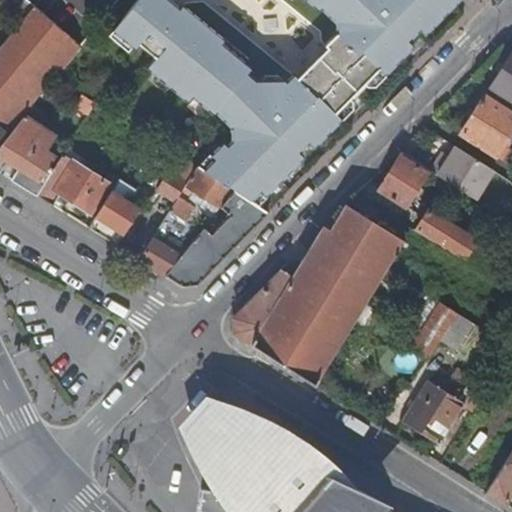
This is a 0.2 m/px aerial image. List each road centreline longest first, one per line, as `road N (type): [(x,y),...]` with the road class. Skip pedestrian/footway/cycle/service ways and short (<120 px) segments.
road 1 (residential): [(504,8),(184,333)]
road 2 (residential): [(478,511),(184,333)]
road 3 (residential): [(184,333),(0,219)]
road 4 (residential): [(184,333),(122,394),(53,485)]
